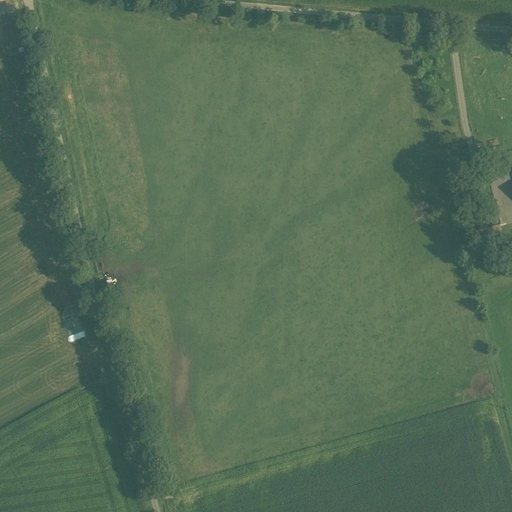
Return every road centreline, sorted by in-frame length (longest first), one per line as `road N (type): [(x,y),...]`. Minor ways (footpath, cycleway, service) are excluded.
road 1 (unclassified): [(159,511),(89,284),(25,0)]
road 2 (unclassified): [(188,0),(511,31)]
road 3 (track): [(511,459),(467,263)]
